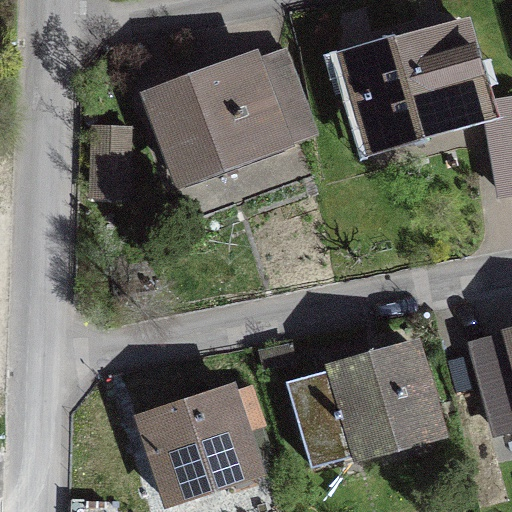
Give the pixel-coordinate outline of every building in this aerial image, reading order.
[(352,65),(373,140),(486,107),(489,107),(489,105),(467,30),(352,65)] [(181,178),(311,129),(282,51),(151,98),(181,178)] [(511,189),(511,97),(489,105),(489,107),(486,107),(511,190),(511,189)] [(126,134),(94,133),(92,191),(124,192),(126,134)] [(511,348),(476,359),(496,430),(511,425),(511,335),(511,336),(511,348)] [(260,352),(263,369),(293,363),(289,346),(260,352)] [(412,350),(287,383),(312,466),(436,432),(412,350)] [(169,502),(257,472),(243,432),(262,426),(249,387),(230,393),(229,390),(141,419),(169,502)]
